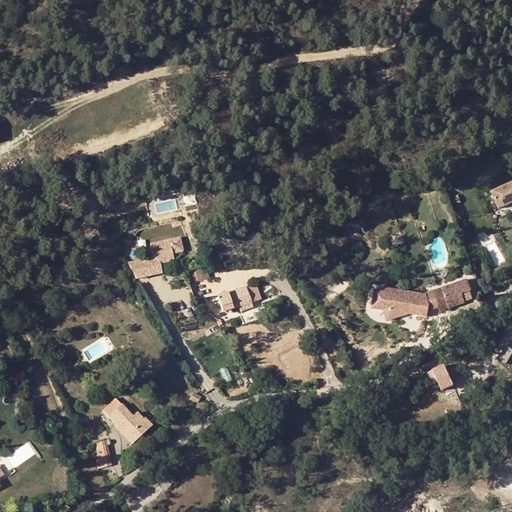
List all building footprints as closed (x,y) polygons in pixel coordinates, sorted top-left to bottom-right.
[(498,209),(511,203),(511,183),(489,192),(498,209)] [(133,255),(124,258),(135,278),(160,273),(157,265),(152,266),(151,257),(140,259),(139,256),(133,257),(133,255)] [(178,289),(189,285),(188,282),(183,268),(181,263),(173,265),(175,275),(173,275),(178,289)] [(188,282),(196,282),(190,268),(183,268),(188,282)] [(209,282),(208,268),(196,268),(197,282),(209,282)] [(432,292),(438,313),(463,305),(460,296),(467,294),(469,293),(465,281),(432,292)] [(246,289),(250,303),(260,301),(255,285),(246,289)] [(250,303),(246,289),(245,288),(217,296),(222,314),(239,308),(240,312),(252,308),(250,303)] [(460,296),(463,305),(470,302),(467,294),(460,296)] [(498,361),(505,365),(511,352),(511,351),(506,348),(498,361)] [(448,377),(443,366),(432,372),(437,382),(448,377)] [(188,400),(195,404),(201,397),(193,392),(188,400)] [(117,421),(136,441),(147,430),(140,423),(143,420),(135,413),(131,417),(114,399),(101,411),(114,424),(117,421)] [(140,423),(147,430),(151,426),(144,419),(143,420),(140,423)] [(112,426),(131,444),(136,441),(117,421),(114,424),(112,426)] [(231,435),(236,438),(239,432),(234,429),(231,435)] [(95,453),(97,460),(108,457),(104,442),(96,445),(95,453)] [(95,469),(110,466),(108,457),(97,460),(93,461),(95,469)] [(162,481),(168,475),(172,468),(168,464),(157,476),(162,481)] [(168,475),(162,481),(157,486),(165,493),(175,482),(168,475)]
